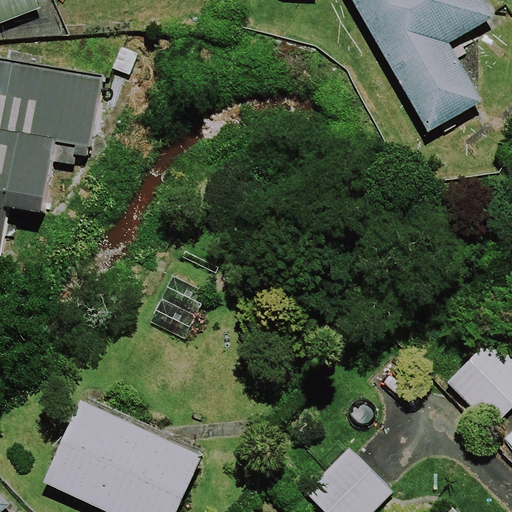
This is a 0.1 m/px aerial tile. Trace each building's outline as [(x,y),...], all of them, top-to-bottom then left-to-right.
[(0,0),(0,27),(46,11),(42,0),(0,0)] [(345,0),(424,139),(479,108),(445,49),(489,24),(474,0),(345,0)] [(98,85),(0,70),(0,253),(6,214),(42,219),(49,170),(85,175),(98,85)] [(205,296),(166,277),(141,327),(181,346),(205,296)] [(511,410),(511,370),(484,341),(441,382),(489,433),(511,410)] [(177,511),(200,462),(80,407),(43,488),(95,511),(177,511)] [(372,511),(388,496),(345,454),(302,497),(317,511),(372,511)]
